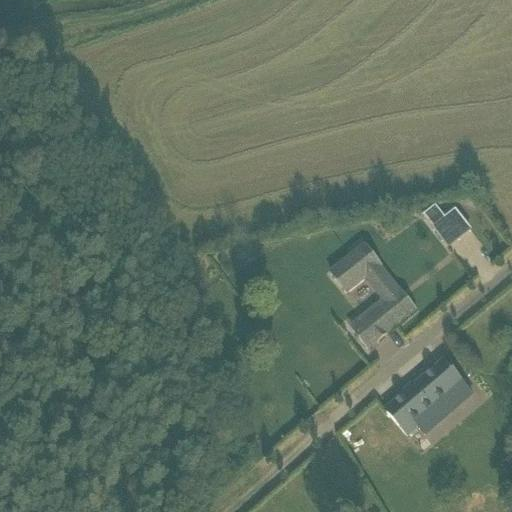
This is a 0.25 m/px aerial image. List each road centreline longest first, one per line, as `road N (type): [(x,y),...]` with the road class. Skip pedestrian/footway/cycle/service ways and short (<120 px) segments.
road 1 (track): [(38,263),(104,511)]
road 2 (unclassified): [(358,396),(511,269)]
road 3 (track): [(237,511),(358,396)]
